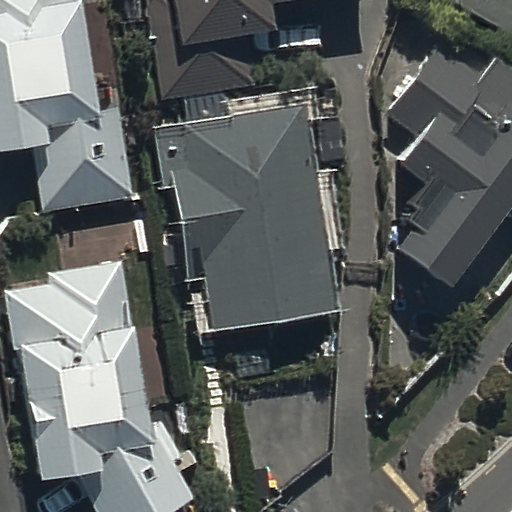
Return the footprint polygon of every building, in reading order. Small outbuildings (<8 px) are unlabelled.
[(91,122),(74,0),(0,0),(0,173),(35,169),(42,216),(127,205),(115,118),(91,122)] [(138,0),(155,108),(249,94),(243,52),(268,49),(264,22),(362,7),(361,0),(138,0)] [(511,0),(438,0),(443,2),(511,40),(511,0)] [(511,79),(493,65),(477,86),(430,52),(379,121),(415,147),(391,180),(417,198),(390,235),(402,244),(385,268),(442,310),(511,213),(511,79)] [(332,319),(297,112),(148,138),(159,201),(170,199),(194,343),(332,319)] [(89,511),(181,511),(193,506),(139,404),(120,268),(1,287),(31,498),(79,491),(89,511)]
